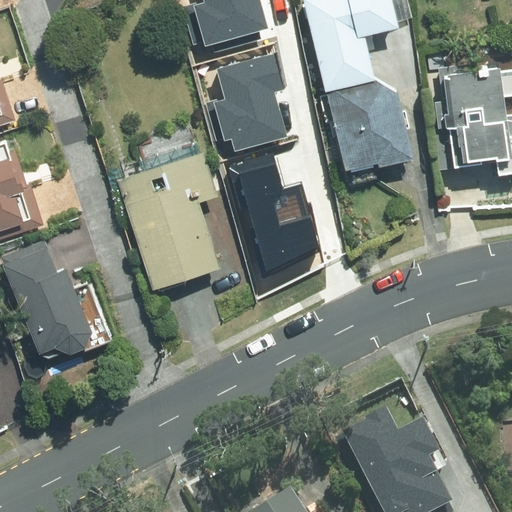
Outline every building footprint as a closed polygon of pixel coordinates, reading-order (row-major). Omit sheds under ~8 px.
[(193,0),(181,4),(193,42),(207,38),(212,53),(265,36),(253,0),(193,0)] [(387,0),(299,0),(321,91),(370,79),(359,32),(394,24),(387,0)] [(205,103),(217,141),(231,137),(235,152),(288,136),(275,92),(285,89),(274,54),(218,72),(225,97),(205,103)] [(495,59),(439,66),(443,101),(432,102),(439,162),(511,152),(511,113),(505,114),(503,95),(511,94),(511,69),(496,72),(495,59)] [(0,124),(13,120),(0,79),(0,124)] [(377,81),(324,93),(343,172),(409,156),(393,90),(377,81)] [(0,236),(42,223),(18,151),(0,156),(0,236)] [(201,152),(115,179),(149,286),(215,266),(194,200),(214,194),(201,152)] [(227,167),(257,281),(317,251),(298,185),(282,187),(277,154),(227,167)] [(42,241),(0,258),(0,261),(38,355),(44,352),(46,356),(91,338),(62,267),(54,270),(42,241)] [(332,429),(371,511),(453,511),(460,509),(431,450),(437,448),(422,416),(399,427),(387,402),(332,429)] [(301,511),(287,489),(249,511),(301,511)]
